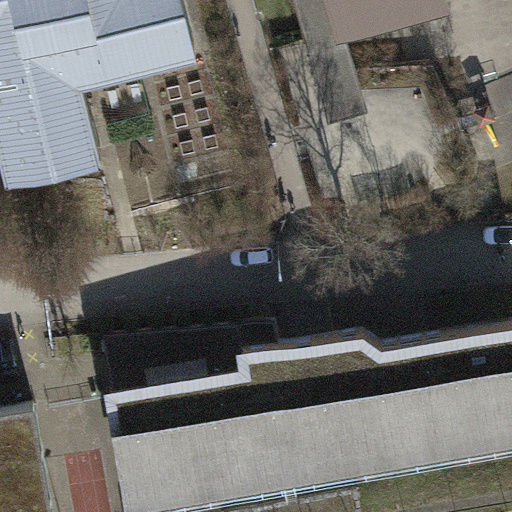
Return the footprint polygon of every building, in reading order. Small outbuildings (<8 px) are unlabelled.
[(0,0),(0,125),(12,169),(99,143),(82,67),(197,40),(186,0),(0,0)] [(339,35),(328,0),(294,0),(330,118),(367,107),(345,34),(339,35)] [(328,0),(339,35),(345,34),(450,2),(448,0),(328,0)] [(218,366),(110,385),(129,496),(511,428),(511,316),(381,338),(363,325),(217,352),(218,366)] [(54,511),(36,400),(0,406),(0,511),(54,511)]
